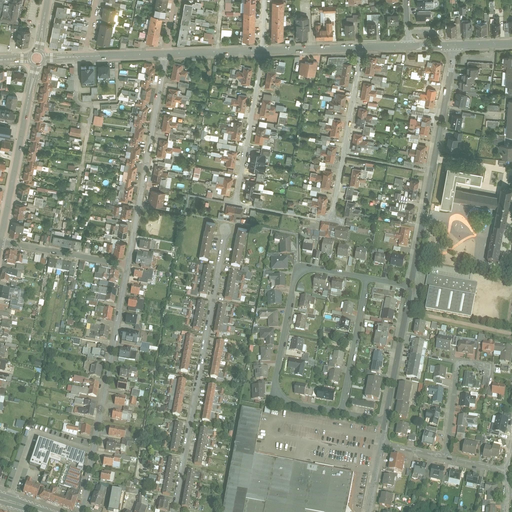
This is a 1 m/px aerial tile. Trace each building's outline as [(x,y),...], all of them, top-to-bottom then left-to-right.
[(20,0),(4,0),(1,19),(18,22),(19,17),(17,16),(20,0)] [(167,0),(156,0),(155,7),(166,8),(167,0)] [(283,2),(273,2),(273,11),(283,11),(283,2)] [(255,3),(244,3),(244,12),(255,13),(255,3)] [(166,8),(155,7),(154,15),(152,15),(151,15),(164,17),(165,17),(164,17),(166,8)] [(283,11),(273,11),(273,20),(283,21),(283,11)] [(255,13),(244,12),(244,21),(254,22),(255,13)] [(426,14),(419,14),(418,14),(418,22),(426,22),(426,17),(431,17),(431,14),(430,14),(426,14)] [(151,15),(150,24),(160,26),(162,17),(164,18),(164,17),(151,15)] [(398,15),(387,15),(387,24),(399,23),(398,15)] [(308,17),(298,18),(298,20),(296,20),(297,38),(307,37),(307,29),(309,29),(308,17)] [(500,24),(500,17),(494,17),(494,24),(492,24),(492,32),(501,32),(500,24)] [(283,21),(273,20),(272,30),(282,30),(283,21)] [(254,22),(244,21),(244,31),(254,31),(254,22)] [(470,21),(464,22),(464,27),(463,27),(462,27),(463,35),(471,34),(471,30),(472,30),(472,26),(471,26),(470,21)] [(327,22),(327,29),(324,29),(324,39),(332,39),(332,29),(332,22),(327,22)] [(353,23),(345,24),(345,35),(354,34),(353,23)] [(376,34),(375,23),(367,23),(368,34),(376,34)] [(487,23),(480,24),(477,24),(478,34),(486,34),(486,29),(487,28),(487,23)] [(160,26),(150,24),(148,33),(159,35),(160,26)] [(321,24),(316,25),(317,30),(316,30),(316,33),(315,33),(315,37),(316,37),(316,39),(324,39),(324,29),(321,30),(321,24)] [(64,27),(53,25),(52,30),(61,32),(63,32),(68,33),(69,34),(69,31),(66,30),(66,28),(64,27)] [(456,25),(448,25),(448,35),(456,35),(456,25)] [(22,29),(19,29),(19,31),(16,43),(27,45),(30,31),(22,29)] [(111,32),(100,29),(99,36),(110,38),(111,32)] [(282,30),(272,30),(272,39),(282,40),(282,30)] [(254,31),(244,31),(243,40),(243,41),(254,41),(254,40),(254,31)] [(203,32),(202,37),(200,37),(200,42),(212,44),(212,38),(211,38),(211,33),(203,32)] [(159,35),(148,33),(147,42),(146,42),(147,42),(157,44),(159,35)] [(110,38),(99,36),(97,42),(101,43),(102,44),(104,44),(105,44),(109,44),(110,38)] [(377,58),(369,57),(367,65),(381,68),(382,65),(376,64),(376,62),(381,63),(384,63),(385,58),(377,57),(377,58)] [(313,63),(305,61),(305,63),(304,72),(306,72),(306,74),(315,76),(317,62),(313,61),(313,63)] [(442,64),(434,62),(433,68),(426,67),(426,69),(440,72),(442,64)] [(152,64),(145,63),(144,67),(147,67),(146,73),(154,75),(155,68),(151,67),(152,64)] [(182,64),(174,63),(173,71),(187,74),(187,71),(181,70),(182,64)] [(343,67),(336,66),(335,75),(349,78),(352,64),(346,63),(345,68),(343,68),(343,67)] [(57,66),(49,65),(48,68),(45,68),(44,74),(52,76),(58,77),(60,78),(61,75),(61,71),(57,70),(56,70),(57,66)] [(106,66),(101,66),(101,68),(100,68),(100,76),(103,76),(106,76),(109,75),(109,66),(108,66),(108,65),(106,65),(106,66)] [(381,68),(367,65),(366,73),(374,75),(375,69),(381,70),(381,68)] [(94,66),(82,67),(82,76),(95,76),(94,66)] [(66,68),(58,67),(57,70),(61,71),(61,75),(65,75),(66,68)] [(252,68),(244,67),(243,72),(237,71),(237,74),(251,77),(252,68)] [(440,72),(426,69),(425,72),(432,73),(431,78),(438,80),(440,72)] [(23,73),(14,71),(12,82),(16,83),(16,82),(20,83),(21,80),(22,81),(23,73)] [(187,74),(173,71),(171,79),(179,81),(180,75),(186,76),(187,74)] [(276,73),(268,71),(266,79),(280,82),(281,79),(275,78),(276,73)] [(146,73),(145,79),(137,78),(137,82),(141,82),(149,84),(149,81),(152,81),(154,75),(146,73)] [(52,76),(44,74),(42,81),(45,82),(45,85),(52,86),(56,87),(57,87),(58,80),(57,80),(51,79),(52,76)] [(251,77),(237,74),(236,76),(242,77),(241,83),(249,84),(251,77)] [(349,78),(335,75),(334,78),(341,79),(340,84),(348,86),(349,78)] [(280,82),(266,79),(265,87),(276,89),(276,87),(273,86),(274,84),(280,85),(280,82)] [(464,81),(460,81),(460,85),(459,84),(459,85),(460,85),(460,88),(467,88),(471,89),(471,88),(471,81),(464,81)] [(149,84),(141,82),(141,86),(143,87),(142,93),(150,94),(152,88),(151,87),(151,86),(149,85),(149,84)] [(378,91),(371,90),(372,85),(364,83),(363,91),(377,93),(378,94),(378,91)] [(52,86),(45,85),(44,88),(41,87),(40,94),(48,96),(49,90),(52,90),(52,86)] [(92,95),(82,95),(82,100),(92,100),(92,98),(98,97),(97,88),(91,88),(92,95)] [(178,90),(169,89),(168,97),(176,98),(177,96),(178,90)] [(436,91),(428,90),(427,95),(421,94),(421,96),(435,99),(436,91)] [(377,93),(363,91),(361,99),(369,100),(370,95),(376,96),(377,93)] [(150,94),(142,93),(141,99),(138,98),(138,100),(138,102),(145,103),(146,102),(148,102),(148,101),(149,101),(150,94)] [(463,94),(458,93),(456,103),(459,104),(465,105),(466,96),(463,96),(463,95),(463,94)] [(48,96),(40,94),(39,101),(42,101),(41,105),(49,106),(51,106),(51,103),(47,102),(48,96)] [(247,96),(239,94),(238,100),(232,99),(232,100),(232,102),(246,104),(247,96)] [(346,95),(338,94),(337,99),(331,98),(330,101),(344,103),(346,95)] [(17,97),(8,95),(6,105),(15,107),(17,97)] [(421,96),(414,95),(414,98),(426,101),(425,106),(433,107),(435,99),(421,96)] [(176,98),(168,97),(167,105),(174,106),(175,101),(186,103),(186,100),(176,98)] [(271,100),(263,99),(261,107),(275,110),(276,107),(270,106),(271,100)] [(330,101),(330,103),(331,104),(330,109),(343,111),(345,103),(344,103),(330,101)] [(145,103),(138,102),(137,106),(140,107),(139,113),(147,114),(148,108),(144,107),(145,103)] [(246,104),(232,102),(231,104),(237,105),(236,111),(244,112),(246,104)] [(41,105),(41,108),(37,107),(36,114),(44,115),(45,109),(48,110),(49,106),(41,105)] [(275,110),(261,107),(260,115),(268,116),(268,117),(270,118),(271,114),(269,114),(269,111),(275,112),(275,110)] [(368,110),(360,108),(358,116),(372,119),(373,116),(367,115),(368,110)] [(13,112),(0,109),(0,119),(12,121),(12,119),(14,120),(15,114),(13,113),(13,112)] [(147,114),(139,113),(137,119),(135,118),(135,119),(134,122),(142,123),(142,120),(145,121),(147,114)] [(44,115),(36,114),(35,120),(38,121),(37,124),(48,126),(48,122),(43,121),(44,115)] [(173,116),(165,114),(163,122),(177,125),(178,122),(172,121),(173,116)] [(91,123),(100,125),(102,116),(93,115),(91,123)] [(462,116),(454,115),(452,126),(460,127),(462,116)] [(286,118),(279,116),(277,124),(283,125),(284,125),(286,118)] [(372,119),(358,116),(357,124),(365,126),(366,120),(372,122),(372,119)] [(431,118),(423,117),(422,122),(417,121),(416,119),(411,118),(410,123),(415,124),(416,124),(430,127),(431,118)] [(341,121),(333,119),(332,125),(326,124),(326,126),(340,129),(341,121)] [(142,123),(134,122),(134,125),(133,126),(136,126),(135,132),(143,134),(144,127),(141,127),(142,123)] [(177,125),(163,122),(162,130),(172,132),(173,129),(170,128),(171,127),(177,128),(177,126),(177,125)] [(242,123),(234,122),(233,127),(227,126),(227,129),(241,132),(242,123)] [(0,134),(8,136),(9,126),(0,124),(0,134)] [(48,126),(37,124),(37,127),(34,127),(32,133),(40,135),(41,129),(49,130),(49,126),(48,126)] [(430,127),(416,124),(415,127),(421,128),(420,133),(428,135),(430,127)] [(199,139),(208,140),(209,135),(206,134),(207,126),(201,125),(199,139)] [(266,128),(258,126),(256,134),(270,137),(271,134),(268,134),(268,131),(265,130),(266,128)] [(340,129),(326,126),(325,129),(331,130),(330,135),(338,137),(340,129)] [(241,132),(227,129),(226,132),(232,133),(231,138),(239,140),(241,132)] [(143,134),(135,132),(134,138),(131,138),(131,142),(138,143),(138,140),(142,140),(143,134)] [(40,135),(32,133),(31,140),(34,140),(34,144),(41,145),(42,142),(42,141),(39,141),(40,135)] [(270,137),(256,134),(255,142),(263,144),(266,144),(266,141),(269,142),(270,140),(270,137)] [(363,135),(355,134),(354,142),(368,144),(368,141),(362,140),(363,135)] [(455,138),(450,137),(447,150),(456,151),(456,146),(457,146),(458,140),(458,139),(455,138)] [(4,140),(2,140),(2,142),(0,141),(0,146),(1,146),(1,149),(9,150),(11,141),(10,141),(4,140)] [(168,141),(160,140),(158,148),(173,150),(174,148),(167,147),(168,141)] [(138,143),(131,142),(130,145),(133,146),(132,152),(139,153),(141,147),(137,146),(138,143)] [(368,144),(354,142),(352,150),(360,151),(361,146),(367,147),(368,144)] [(41,145),(34,144),(33,147),(30,146),(29,153),(36,155),(38,149),(40,149),(41,148),(41,145)] [(511,144),(505,144),(501,144),(500,149),(504,150),(505,150),(504,156),(503,156),(503,157),(511,157),(511,144)] [(336,146),(329,145),(328,150),(322,149),(321,150),(321,152),(335,154),(336,146)] [(426,146),(418,145),(417,150),(411,149),(410,151),(424,154),(426,146)] [(173,150),(158,148),(157,156),(165,158),(166,152),(169,153),(174,154),(174,153),(175,151),(173,150)] [(237,151),(229,150),(225,149),(224,154),(222,154),(222,157),(236,159),(237,151)] [(424,154),(410,151),(410,154),(416,155),(415,161),(423,162),(425,154),(424,154)] [(131,152),(130,158),(128,157),(127,161),(134,163),(135,160),(138,160),(139,153),(132,152),(131,152)] [(335,154),(321,152),(321,153),(321,154),(327,156),(326,161),(334,162),(335,154)] [(36,155),(29,153),(27,160),(31,160),(30,163),(37,165),(38,161),(35,161),(36,155)] [(261,155),(253,154),(251,162),(265,164),(266,162),(260,161),(261,155)] [(236,159),(222,157),(221,159),(227,160),(226,166),(234,167),(236,159)] [(134,163),(127,161),(126,165),(124,171),(128,172),(136,173),(137,167),(134,166),(134,163)] [(251,162),(250,170),(258,172),(258,170),(264,171),(265,164),(251,162)] [(37,165),(30,163),(29,167),(26,166),(25,173),(33,174),(34,168),(36,169),(37,168),(37,165)] [(163,167),(155,165),(154,173),(167,176),(168,176),(168,173),(162,172),(163,167)] [(500,198),(455,189),(459,167),(449,165),(441,206),(442,206),(442,205),(452,207),(452,208),(454,200),(498,208),(488,263),(498,265),(509,208),(511,202),(510,201),(511,191),(511,189),(502,188),(500,198)] [(361,170),(354,169),(352,177),(366,179),(368,170),(365,169),(362,169),(361,170)] [(332,172),(324,170),(323,176),(317,175),(316,177),(330,180),(332,172)] [(136,173),(128,172),(127,178),(124,177),(123,181),(131,182),(131,179),(135,180),(136,173)] [(33,174),(25,173),(23,179),(27,180),(26,183),(33,185),(34,181),(32,180),(33,174)] [(154,173),(152,182),(160,183),(160,186),(165,187),(166,186),(167,176),(154,173)] [(316,177),(310,176),(310,180),(316,181),(316,180),(322,181),(321,187),(329,188),(331,180),(330,180),(316,177)] [(232,179),(224,177),(223,183),(217,182),(217,184),(231,187),(232,179)] [(352,177),(351,185),(359,186),(360,181),(366,182),(366,179),(352,177)] [(404,180),(396,178),(395,182),(399,183),(399,186),(402,186),(402,187),(404,187),(404,184),(403,184),(404,180)] [(419,182),(411,180),(410,185),(404,184),(404,187),(418,190),(419,182)] [(123,181),(122,184),(121,184),(119,190),(132,193),(133,186),(130,186),(131,182),(123,181)] [(256,183),(248,181),(246,190),(260,192),(261,189),(255,188),(256,183)] [(231,187),(217,184),(216,187),(222,188),(221,193),(229,195),(231,187)] [(355,187),(348,186),(346,193),(353,194),(355,187)] [(57,198),(59,191),(36,187),(35,190),(52,193),(51,197),(57,198)] [(418,190),(404,187),(403,190),(409,191),(408,196),(416,198),(418,190)] [(132,193),(119,190),(118,197),(120,197),(120,201),(127,202),(128,199),(131,199),(132,193)] [(260,192),(246,190),(245,197),(253,199),(254,194),(260,195),(260,192)] [(27,193),(18,191),(18,195),(21,196),(21,198),(28,200),(29,195),(27,195),(27,193)] [(160,192),(152,191),(151,197),(163,199),(165,193),(160,192)] [(327,197),(319,196),(319,199),(313,198),(312,200),(312,203),(326,205),(327,197)] [(43,199),(36,197),(34,204),(42,206),(43,201),(43,199)] [(163,199),(151,197),(150,203),(158,205),(162,206),(162,205),(163,199)] [(326,205),(312,203),(311,206),(317,207),(316,212),(324,213),(326,205)] [(355,204),(348,203),(346,210),(360,213),(361,210),(354,209),(355,204)] [(129,205),(123,204),(122,209),(119,208),(120,207),(115,205),(114,209),(130,212),(131,208),(128,208),(129,205)] [(235,207),(227,205),(226,213),(231,214),(230,220),(233,221),(235,207)] [(415,206),(407,205),(406,210),(400,209),(399,210),(399,211),(399,212),(413,214),(415,206)] [(243,208),(235,207),(233,221),(235,221),(236,215),(241,216),(243,208)] [(130,212),(114,209),(113,213),(118,214),(119,212),(122,212),(121,217),(126,218),(127,216),(130,216),(130,212)] [(360,213),(346,210),(345,219),(353,220),(354,215),(360,216),(360,213)] [(413,214),(399,212),(399,214),(405,216),(404,221),(412,222),(413,214)] [(24,225),(12,222),(11,228),(25,231),(26,227),(24,226),(24,225)] [(215,223),(206,222),(203,241),(212,242),(215,223)] [(330,224),(322,223),(321,231),(326,232),(329,232),(330,224)] [(339,226),(330,224),(329,232),(332,233),(337,234),(336,238),(343,239),(344,235),(347,236),(348,230),(341,229),(338,229),(339,226)] [(25,231),(11,228),(10,234),(23,237),(23,235),(27,236),(28,232),(25,231)] [(247,229),(238,228),(231,266),(240,267),(247,229)] [(401,235),(395,234),(394,236),(409,239),(410,231),(402,229),(401,235)] [(110,238),(111,233),(104,233),(103,241),(118,241),(118,239),(110,238)] [(290,238),(276,235),(275,240),(280,241),(280,244),(281,254),(291,254),(290,238)] [(394,236),(386,235),(385,242),(389,243),(390,238),(394,239),(394,236)] [(72,237),(64,236),(63,244),(70,246),(72,237)] [(409,239),(394,236),(394,239),(400,240),(399,246),(407,247),(409,239)] [(151,242),(141,240),(139,248),(149,250),(151,242)] [(212,242),(203,241),(199,260),(208,262),(212,242)] [(310,243),(305,242),(303,250),(313,252),(314,244),(313,243),(313,242),(310,241),(310,243)] [(334,244),(324,242),(322,254),(327,255),(327,256),(330,257),(331,257),(331,256),(332,255),(332,253),(334,244)] [(349,249),(340,247),(338,259),(343,259),(343,258),(348,258),(349,249)] [(360,251),(357,251),(356,260),(365,262),(367,253),(363,252),(363,251),(360,250),(360,251)] [(150,254),(138,252),(136,264),(143,266),(142,267),(144,267),(144,269),(151,270),(153,258),(159,259),(160,256),(150,254)] [(386,257),(376,256),(375,263),(384,265),(386,257)] [(14,258),(5,257),(5,261),(8,262),(7,264),(15,265),(16,260),(14,260),(14,258)] [(405,259),(393,257),(391,266),(391,267),(403,269),(405,259)] [(282,258),(272,259),(272,269),(287,269),(287,259),(282,259),(282,258)] [(211,269),(201,267),(201,264),(196,263),(195,267),(196,267),(196,268),(199,269),(199,271),(211,273),(211,269)] [(21,273),(12,272),(3,270),(2,276),(10,277),(13,278),(19,279),(20,279),(21,273)] [(143,271),(135,270),(134,277),(143,279),(144,276),(142,276),(143,271)] [(110,276),(102,275),(96,274),(95,279),(102,280),(103,279),(106,279),(107,277),(110,278),(109,283),(114,284),(115,281),(118,282),(119,278),(110,276)] [(284,275),(275,275),(275,276),(269,276),(270,281),(275,281),(275,287),(284,287),(284,275)] [(478,283),(439,276),(430,275),(430,279),(427,279),(427,284),(429,284),(428,289),(430,290),(426,311),(471,319),(478,283)] [(327,279),(316,277),(314,287),(325,289),(326,284),(327,279)] [(344,282),(334,280),(333,284),(332,289),(333,289),(338,290),(342,291),(344,282)] [(140,287),(132,286),(131,294),(139,295),(140,291),(142,292),(142,289),(140,288),(141,287),(140,287)] [(8,290),(0,288),(0,294),(11,296),(12,291),(8,290)] [(195,291),(191,291),(190,296),(197,297),(197,294),(200,295),(199,294),(200,290),(195,289),(195,291)] [(281,292),(274,293),(268,293),(269,306),(281,305),(280,300),(281,300),(281,292)] [(11,296),(0,294),(0,299),(10,302),(10,301),(18,303),(19,298),(17,298),(12,297),(11,296)] [(316,299),(302,296),(302,300),(311,301),(310,305),(314,306),(316,299)] [(137,300),(130,298),(128,306),(129,307),(136,308),(137,300)] [(144,302),(137,300),(136,308),(137,308),(137,309),(141,310),(142,306),(143,306),(144,302)] [(311,301),(302,300),(301,303),(301,308),(300,308),(308,310),(309,310),(310,305),(311,301)] [(392,301),(387,300),(387,302),(386,307),(387,307),(386,311),(385,310),(385,311),(395,313),(397,302),(392,301)] [(353,305),(345,303),(343,314),(351,315),(353,305)] [(3,308),(0,307),(0,313),(9,315),(11,316),(12,311),(6,310),(6,308),(3,308)] [(113,310),(98,307),(97,313),(104,314),(112,315),(113,310)] [(395,313),(385,311),(386,311),(384,321),(383,321),(388,322),(393,323),(395,313)] [(97,313),(95,312),(94,318),(97,319),(111,321),(112,315),(104,314),(97,313)] [(260,312),(260,318),(260,317),(269,317),(269,328),(278,327),(277,312),(267,312),(260,312)] [(137,316),(127,314),(125,323),(135,325),(136,324),(137,325),(137,323),(138,323),(138,320),(136,320),(137,316)] [(307,318),(298,316),(296,328),(305,330),(307,318)] [(350,321),(342,320),(341,323),(340,329),(348,331),(349,326),(350,321)] [(425,324),(417,323),(414,334),(423,336),(425,324)] [(96,326),(91,325),(90,331),(108,334),(110,328),(96,326)] [(390,328),(378,326),(376,340),(377,341),(376,346),(384,348),(386,348),(388,337),(389,329),(390,329),(390,328)] [(141,333),(124,330),(124,332),(121,344),(141,348),(141,344),(137,343),(138,339),(140,339),(141,333)] [(269,331),(269,330),(260,331),(261,339),(266,338),(267,343),(266,343),(266,346),(267,346),(273,346),(274,346),(273,331),(269,331)] [(108,334),(90,331),(89,334),(91,334),(91,337),(96,338),(107,340),(108,334)] [(446,338),(439,336),(437,348),(443,349),(446,338)] [(452,339),(446,338),(443,349),(450,351),(452,339)] [(304,341),(294,340),(294,341),(295,341),(294,346),(293,346),(292,351),(302,353),(302,352),(301,352),(302,349),(303,349),(304,341)] [(424,342),(411,340),(410,343),(413,343),(412,348),(423,350),(424,342)] [(461,342),(460,342),(459,347),(459,353),(463,353),(466,353),(467,343),(461,342)] [(485,342),(484,342),(484,344),(483,351),(494,352),(495,346),(495,343),(485,342)] [(474,344),(467,343),(466,353),(469,354),(473,355),(474,349),(474,344)] [(106,347),(89,344),(88,350),(105,353),(106,347)] [(511,347),(500,345),(501,345),(501,347),(495,346),(494,352),(503,353),(502,356),(501,360),(507,361),(507,362),(506,362),(510,363),(511,351),(510,351),(511,347)] [(412,348),(410,347),(409,350),(411,351),(411,355),(422,357),(423,350),(412,348)] [(131,349),(125,348),(125,349),(121,349),(120,350),(119,353),(120,353),(119,358),(120,357),(129,359),(135,360),(136,358),(138,358),(139,350),(136,350),(135,353),(131,352),(131,349)] [(267,349),(261,349),(262,361),(270,361),(270,349),(267,349)] [(105,353),(88,350),(87,355),(93,356),(104,358),(105,353)] [(344,354),(335,352),(333,364),(333,365),(335,365),(342,366),(344,354)] [(380,354),(375,353),(376,353),(375,363),(383,364),(384,359),(382,358),(383,354),(380,354)] [(411,355),(408,355),(408,358),(410,358),(409,363),(420,365),(422,357),(411,355)] [(35,359),(33,365),(41,368),(43,361),(35,359)] [(301,362),(290,360),(289,367),(297,369),(296,375),(296,376),(302,377),(305,362),(301,362)] [(95,366),(89,365),(89,363),(86,362),(85,370),(101,373),(102,367),(95,366)] [(409,363),(407,362),(406,365),(409,366),(408,370),(419,372),(420,365),(409,363)] [(383,364),(375,363),(373,372),(372,372),(377,373),(379,374),(380,369),(382,370),(383,364)] [(130,368),(125,367),(124,369),(121,368),(120,377),(129,378),(129,377),(130,374),(131,375),(132,373),(137,374),(137,369),(132,368),(130,368)] [(260,367),(256,367),(256,379),(267,379),(267,367),(260,367)] [(446,369),(436,367),(434,377),(439,378),(445,379),(446,369)] [(408,370),(406,369),(405,372),(408,373),(407,378),(413,379),(418,380),(418,379),(419,372),(408,370)] [(101,373),(85,370),(85,371),(87,371),(87,373),(90,374),(90,376),(100,378),(101,373)] [(334,372),(328,371),(328,372),(331,373),(330,375),(331,375),(330,382),(339,384),(341,373),(334,372)] [(474,374),(465,373),(463,387),(468,388),(468,385),(474,386),(473,389),(479,389),(480,383),(477,382),(477,381),(476,380),(476,377),(473,377),(474,374)] [(382,381),(370,379),(369,383),(367,398),(378,400),(380,392),(380,390),(380,389),(382,381)] [(99,383),(91,382),(86,381),(85,381),(84,384),(87,384),(86,387),(90,387),(98,389),(99,383)] [(127,383),(119,381),(117,389),(126,391),(127,383)] [(411,386),(401,384),(397,402),(398,403),(396,417),(396,416),(401,417),(401,418),(406,419),(409,407),(407,407),(411,386)] [(259,385),(253,386),(253,394),(254,394),(255,399),(263,399),(263,392),(264,392),(264,386),(264,385),(259,385)] [(300,387),(296,386),(295,394),(300,395),(300,394),(304,395),(305,390),(306,390),(306,386),(301,385),(300,387)] [(505,386),(494,385),(494,388),(493,394),(504,395),(505,386)] [(98,389),(90,387),(88,395),(96,397),(98,389)] [(436,388),(430,387),(429,395),(434,396),(433,403),(441,404),(443,389),(436,388)] [(335,392),(319,389),(317,398),(327,400),(333,401),(333,402),(334,402),(335,392)] [(141,391),(133,390),(131,397),(139,398),(141,391)] [(471,396),(463,395),(462,400),(463,400),(462,407),(461,407),(469,408),(470,404),(475,404),(476,398),(477,397),(471,396)] [(119,396),(119,398),(116,397),(114,405),(124,407),(126,397),(119,396)] [(375,403),(357,400),(356,406),(374,409),(375,403)] [(86,409),(76,407),(75,413),(93,416),(94,408),(86,407),(86,409)] [(242,408),(222,511),(243,511),(254,455),(262,412),(242,408)] [(440,412),(433,410),(432,413),(428,412),(426,420),(430,421),(429,424),(437,426),(440,412)] [(123,413),(113,411),(112,418),(126,421),(128,414),(123,413)] [(469,417),(460,415),(458,427),(467,428),(468,424),(476,425),(477,418),(469,417)] [(497,417),(496,424),(506,427),(508,419),(497,417)] [(409,426),(399,424),(397,435),(406,437),(409,426)] [(505,434),(506,427),(496,424),(494,432),(505,434)] [(78,427),(68,425),(66,433),(77,436),(78,431),(82,431),(82,428),(78,427)] [(83,426),(82,428),(82,431),(81,435),(89,436),(91,427),(83,426)] [(126,431),(110,428),(109,436),(123,438),(125,439),(125,438),(126,431)] [(436,437),(425,434),(423,444),(424,442),(427,442),(426,444),(434,446),(435,441),(436,437)] [(39,472),(44,474),(49,462),(65,468),(66,466),(82,472),(84,463),(83,462),(85,455),(39,439),(29,465),(41,469),(39,472)] [(117,444),(108,442),(106,451),(115,452),(116,450),(120,450),(121,447),(117,446),(117,444)] [(478,445),(465,442),(466,443),(465,448),(464,448),(463,453),(467,454),(467,453),(472,454),(472,455),(475,456),(478,445)] [(493,449),(486,447),(483,458),(491,459),(491,457),(493,449)] [(501,448),(494,447),(493,449),(491,457),(498,459),(501,448)] [(354,474),(254,455),(243,511),(347,511),(348,509),(354,474)] [(405,458),(392,456),(391,461),(390,464),(391,464),(390,470),(395,471),(402,472),(405,458)] [(114,459),(105,458),(103,466),(113,467),(113,462),(120,463),(121,459),(114,458),(114,459)] [(417,464),(415,472),(414,472),(412,479),(418,480),(419,476),(424,477),(426,470),(427,465),(423,464),(423,465),(417,464)] [(61,479),(60,482),(58,482),(55,480),(53,486),(48,485),(47,486),(42,484),(41,486),(37,498),(36,499),(39,500),(40,499),(47,501),(47,502),(52,504),(52,503),(53,503),(54,504),(59,506),(64,507),(64,508),(68,509),(69,509),(73,510),(80,492),(79,492),(80,487),(79,487),(81,482),(80,482),(82,477),(81,477),(82,472),(66,466),(65,468),(61,479)] [(445,469),(433,466),(432,472),(431,478),(442,481),(443,476),(445,469)] [(451,470),(449,479),(460,481),(462,472),(458,471),(458,472),(451,470)] [(31,472),(27,484),(26,484),(23,493),(27,494),(27,495),(32,497),(33,497),(37,498),(41,486),(36,484),(37,482),(36,482),(38,474),(31,472)] [(111,473),(106,472),(106,474),(102,473),(101,480),(107,481),(110,482),(111,473)] [(472,475),(468,474),(467,483),(477,485),(479,477),(476,476),(476,475),(472,474),(472,475)] [(391,477),(385,475),(384,480),(385,480),(384,486),(388,487),(388,486),(393,487),(393,488),(395,477),(391,477)] [(107,483),(100,482),(99,487),(97,486),(95,494),(103,497),(106,489),(105,489),(107,483)] [(497,486),(487,484),(487,485),(485,491),(489,492),(489,493),(488,493),(488,501),(483,501),(483,504),(490,505),(491,502),(496,502),(497,486)] [(132,489),(127,487),(126,493),(139,495),(138,505),(141,506),(142,493),(143,491),(133,489),(132,489)] [(117,511),(122,491),(114,490),(109,511),(112,511),(117,511)] [(95,494),(91,505),(91,506),(92,505),(99,508),(100,508),(104,497),(103,497),(95,494)] [(393,496),(383,494),(383,495),(382,501),(381,500),(380,501),(381,501),(380,505),(380,504),(380,505),(387,506),(387,507),(391,508),(391,507),(390,507),(392,496),(393,497),(393,496)] [(164,501),(160,500),(158,510),(160,511),(166,511),(167,511),(169,502),(164,501)]
